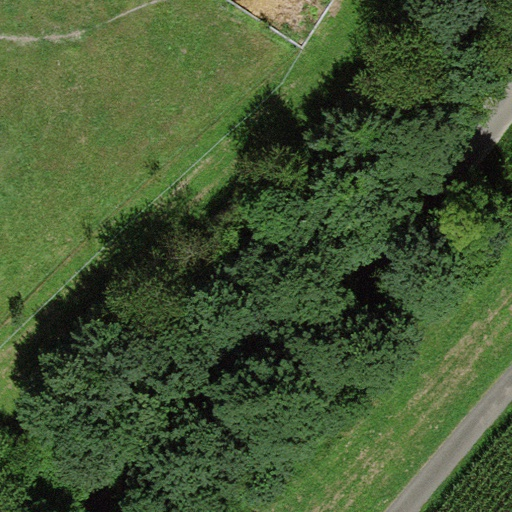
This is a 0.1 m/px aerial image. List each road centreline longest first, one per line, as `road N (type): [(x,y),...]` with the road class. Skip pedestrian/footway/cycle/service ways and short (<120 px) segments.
road 1 (residential): [(113,511),(511,91)]
road 2 (unclassified): [(511,378),(397,511)]
